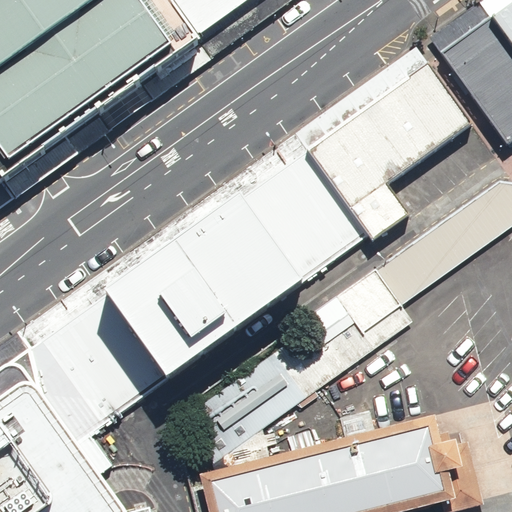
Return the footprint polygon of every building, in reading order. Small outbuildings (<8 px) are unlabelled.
[(0,0),(0,191),(197,48),(163,0),(0,0)] [(163,0),(197,48),(264,0),(163,0)] [(511,0),(504,0),(483,15),(484,16),(511,54),(511,0)] [(511,54),(484,16),(435,51),(503,145),(511,138),(511,54)] [(467,121),(423,60),(301,147),(365,239),(403,212),(382,183),(467,121)] [(365,239),(301,147),(230,194),(298,289),(365,239)] [(511,183),(510,181),(307,319),(323,343),(354,322),(364,336),(511,235),(511,183)] [(165,383),(298,289),(230,194),(97,289),(160,377),(165,383)] [(160,377),(97,289),(34,333),(97,422),(160,377)] [(279,355),(193,415),(224,459),(310,400),(279,355)] [(105,502),(19,381),(16,378),(13,376),(9,375),(4,376),(0,376),(0,511),(106,511),(107,508),(105,502)] [(428,414),(193,473),(203,511),(385,511),(438,499),(441,511),(452,511),(482,505),(466,441),(449,445),(446,432),(433,435),(428,414)]
